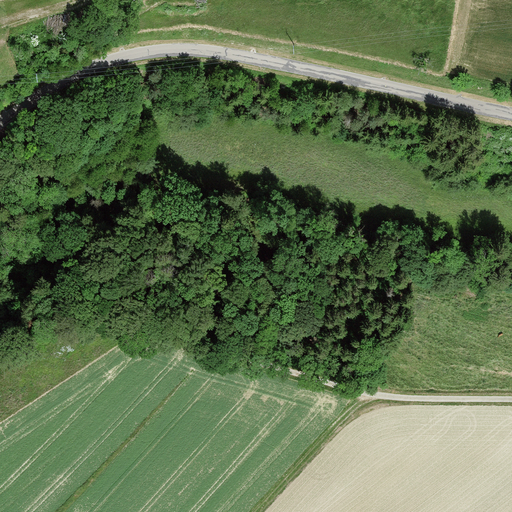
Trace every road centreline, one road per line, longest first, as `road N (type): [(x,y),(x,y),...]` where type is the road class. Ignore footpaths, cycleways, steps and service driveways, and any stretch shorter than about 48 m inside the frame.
road 1 (tertiary): [(0,125),(97,64),(183,48),(511,113)]
road 2 (track): [(511,400),(373,395),(138,328)]
road 3 (track): [(0,355),(62,327),(138,328)]
